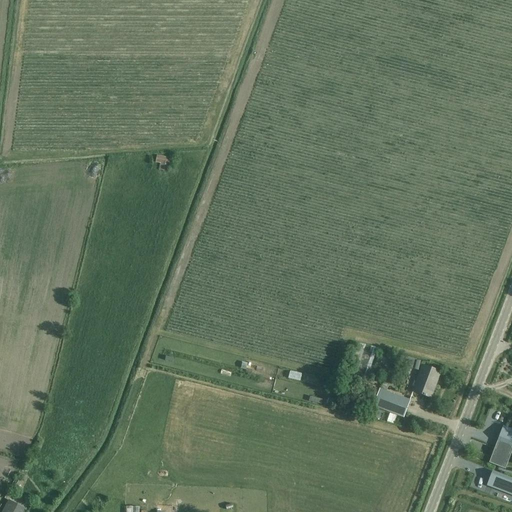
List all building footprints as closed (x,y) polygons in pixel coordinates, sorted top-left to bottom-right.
[(154,170),(166,176),(170,168),(158,162),(154,170)] [(366,385),(375,356),(360,351),(356,363),(360,364),(355,381),(366,385)] [(440,373),(423,366),(413,392),(429,398),(434,385),(436,386),(440,373)] [(379,389),(373,406),(403,418),(409,401),(379,389)] [(502,434),(491,464),(497,466),(505,470),(506,468),(504,467),(511,445),(511,429),(503,426),(501,433),(502,434)] [(21,472),(11,490),(16,493),(26,475),(21,472)] [(489,479),(487,487),(511,496),(511,479),(494,473),(491,480),(489,479)] [(25,511),(27,511),(9,501),(2,511),(25,511)]
